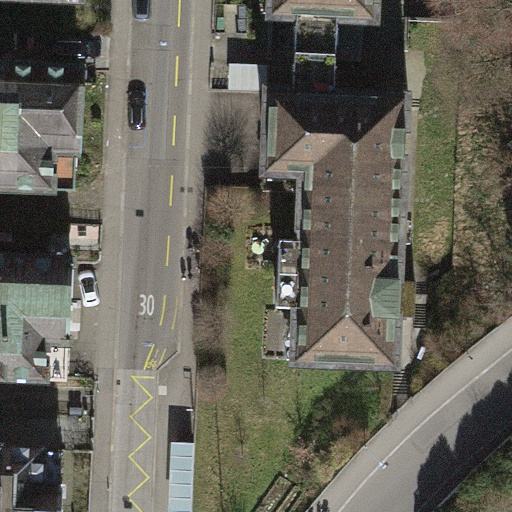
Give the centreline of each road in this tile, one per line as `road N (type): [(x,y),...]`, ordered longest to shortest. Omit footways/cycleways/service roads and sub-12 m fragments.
road 1 (tertiary): [(127,511),(151,0)]
road 2 (residential): [(511,382),(456,425),(372,511)]
